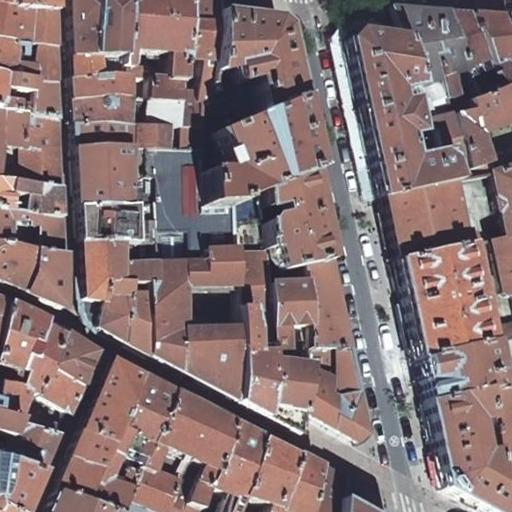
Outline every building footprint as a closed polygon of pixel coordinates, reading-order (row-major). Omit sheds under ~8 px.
[(0,0),(0,11),(45,16),(44,0),(0,0)] [(60,0),(62,26),(64,59),(84,58),(87,0),(60,0)] [(114,77),(119,0),(87,0),(84,58),(64,59),(65,72),(65,81),(104,77),(114,77)] [(119,0),(114,77),(144,79),(143,102),(171,103),(178,103),(179,62),(182,0),(119,0)] [(182,0),(179,62),(195,62),(194,105),(203,106),(210,15),(210,0),(182,0)] [(396,41),(412,90),(415,102),(425,133),(426,137),(427,137),(432,155),(433,158),(440,156),(448,183),(485,177),(483,165),(462,172),(448,119),(466,114),(462,105),(474,100),(440,15),(420,13),(385,10),(396,41)] [(0,45),(8,47),(47,51),(45,16),(0,11),(0,45)] [(274,31),(265,24),(210,15),(203,106),(247,94),(252,117),(253,118),(290,103),(282,65),(274,31)] [(456,16),(440,15),(474,100),(495,91),(465,17),(456,16)] [(511,67),(510,64),(498,20),(491,19),(469,17),(465,17),(495,91),(499,90),(501,95),(511,90),(511,67)] [(511,20),(498,20),(510,64),(511,67),(511,20)] [(364,162),(373,201),(442,185),(448,183),(440,156),(433,158),(432,155),(405,161),(401,139),(425,133),(415,102),(399,105),(398,100),(392,101),(390,95),(412,90),(396,41),(348,34),(338,45),(364,162)] [(0,77),(49,86),(47,51),(8,47),(0,45),(0,77)] [(194,105),(195,62),(179,62),(178,103),(194,105)] [(49,86),(0,77),(0,115),(50,123),(49,87),(49,86)] [(81,103),(104,100),(143,102),(144,79),(114,77),(104,77),(65,81),(66,95),(67,103),(81,103)] [(483,165),(485,177),(493,174),(490,161),(483,163),(475,135),(511,123),(511,90),(501,95),(499,90),(495,91),(474,100),(462,105),(466,114),(448,119),(462,172),(483,165)] [(232,109),(238,123),(252,117),(247,94),(203,106),(194,105),(194,117),(210,116),(210,117),(232,109)] [(143,102),(104,100),(81,103),(67,103),(68,117),(69,127),(94,126),(167,129),(171,103),(143,102)] [(194,105),(178,103),(171,103),(167,129),(172,129),(193,129),(194,117),(194,105)] [(256,193),(305,174),(297,136),(290,103),(253,118),(252,117),(238,123),(204,138),(213,161),(206,163),(210,171),(217,168),(221,176),(195,178),(196,209),(227,207),(227,205),(256,194),(256,193)] [(50,123),(0,115),(0,184),(54,191),(51,124),(49,124),(50,123)] [(124,153),(137,153),(172,153),(172,129),(167,129),(94,126),(69,127),(69,142),(70,152),(124,153)] [(172,129),(172,153),(194,153),(196,153),(194,129),(193,129),(172,129)] [(124,153),(70,152),(71,179),(72,195),(123,194),(124,178),(124,153)] [(172,153),(137,153),(138,178),(124,178),(123,194),(72,195),(73,210),(123,209),(149,208),(151,267),(151,285),(142,285),(145,357),(182,377),(233,404),(236,358),(233,331),(180,332),(178,332),(176,288),(231,288),(228,224),(227,207),(196,209),(195,178),(194,153),(172,153)] [(137,153),(124,153),(124,178),(138,178),(137,153)] [(492,214),(498,240),(509,238),(511,237),(511,167),(493,174),(485,177),(490,203),(487,203),(490,215),(492,214)] [(305,174),(256,193),(256,194),(256,203),(257,211),(276,207),(278,218),(267,221),(263,225),(258,225),(260,252),(270,251),(276,272),(298,268),(325,262),(316,220),(305,174)] [(0,212),(24,216),(56,220),(54,191),(0,184),(0,212)] [(374,207),(386,265),(477,245),(475,237),(464,239),(463,238),(453,240),(446,207),(447,207),(442,185),(373,201),(374,207)] [(256,203),(227,205),(227,207),(228,224),(258,221),(257,211),(256,203)] [(151,285),(151,267),(149,208),(123,209),(73,210),(72,209),(74,234),(74,246),(75,246),(78,302),(101,305),(102,286),(128,286),(142,285),(151,285)] [(0,286),(20,295),(22,287),(28,283),(28,264),(24,216),(0,212),(0,286)] [(57,311),(56,220),(24,216),(28,264),(28,283),(22,287),(20,295),(34,301),(57,311)] [(228,224),(231,288),(232,311),(264,309),(262,288),(260,252),(258,225),(258,221),(228,224)] [(394,300),(408,362),(483,346),(511,339),(511,251),(509,238),(498,240),(485,243),(497,295),(502,298),(509,297),(511,311),(511,324),(476,332),(462,262),(469,260),(471,256),(482,253),(480,244),(477,245),(386,265),(394,300)] [(299,286),(303,329),(303,351),(326,351),(344,349),(335,306),(328,277),(325,262),(298,268),(299,286)] [(145,357),(142,285),(128,286),(120,344),(134,352),(145,357)] [(102,286),(101,305),(92,330),(108,338),(120,344),(128,286),(102,286)] [(303,329),(299,286),(262,288),(264,309),(265,329),(278,329),(303,329)] [(78,302),(92,330),(101,305),(78,302)] [(0,386),(16,388),(39,324),(22,316),(2,307),(0,316),(0,386)] [(266,367),(265,329),(264,309),(232,311),(233,331),(236,358),(233,404),(251,414),(262,419),(266,367)] [(52,331),(39,324),(16,388),(15,390),(23,393),(63,414),(65,415),(78,386),(45,370),(61,336),(52,331)] [(296,414),(304,366),(281,365),(278,329),(265,329),(266,367),(262,419),(281,430),(293,437),(297,414),(296,414)] [(278,329),(281,365),(304,366),(303,351),(303,329),(278,329)] [(78,386),(90,355),(80,349),(61,336),(45,370),(78,386)] [(511,339),(483,346),(486,362),(511,357),(511,339)] [(414,390),(417,407),(472,394),(511,392),(511,385),(496,389),(492,375),(491,374),(489,374),(486,362),(483,346),(408,362),(414,390)] [(304,366),(296,414),(297,414),(351,445),(363,437),(353,388),(344,349),(326,351),(303,351),(304,366)] [(86,403),(73,435),(62,461),(92,473),(101,454),(133,381),(102,365),(86,403)] [(133,381),(101,454),(119,462),(115,470),(132,478),(166,397),(153,391),(133,381)] [(16,388),(0,386),(0,423),(12,426),(15,415),(23,393),(15,390),(16,388)] [(495,511),(511,511),(511,494),(510,494),(509,485),(509,471),(511,470),(511,461),(504,417),(511,415),(511,392),(472,394),(479,425),(495,511)] [(428,454),(436,492),(472,511),(495,511),(479,425),(472,394),(417,407),(428,454)] [(195,511),(203,490),(225,427),(200,415),(166,397),(132,478),(117,511),(195,511)] [(58,426),(15,415),(12,426),(53,437),(58,426)] [(12,426),(0,423),(0,463),(35,474),(37,475),(53,437),(12,426)] [(231,511),(235,501),(255,442),(241,435),(233,431),(225,427),(203,490),(210,493),(219,498),(214,511),(231,511)] [(271,511),(289,459),(273,451),(255,442),(235,501),(259,510),(258,511),(271,511)] [(47,498),(86,511),(117,511),(132,478),(115,470),(119,462),(101,454),(92,473),(62,461),(54,481),(47,498)] [(303,511),(314,468),(299,461),(290,456),(289,459),(271,511),(303,511)] [(18,511),(35,474),(0,463),(0,511),(18,511)] [(335,499),(338,481),(323,474),(314,468),(303,511),(333,511),(335,504),(335,499)] [(86,511),(47,498),(40,511),(86,511)]
